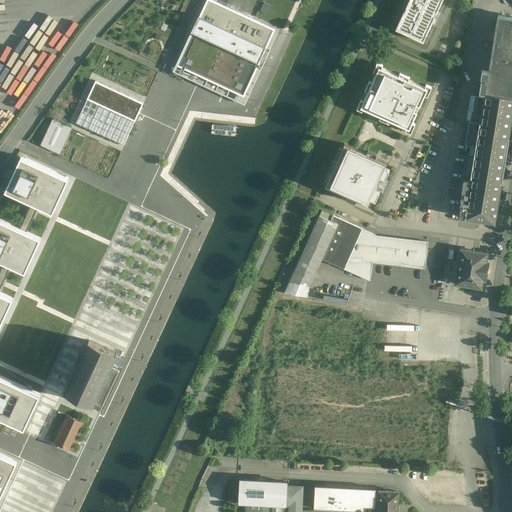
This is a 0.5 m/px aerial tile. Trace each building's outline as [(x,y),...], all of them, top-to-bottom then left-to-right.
[(218,0),(206,0),(175,70),(246,102),(277,32),(279,27),(218,0)] [(410,0),(397,30),(424,42),(438,11),(443,0),(410,0)] [(511,18),(498,16),(489,72),(482,71),(481,78),(482,79),(479,93),(485,94),(484,101),(483,101),(484,97),(473,96),(465,145),(476,146),(474,157),(472,166),(468,166),(467,166),(460,206),(461,206),(460,216),(465,217),(465,218),(468,218),(479,219),(479,220),(482,220),(493,221),(493,222),(495,222),(495,220),(496,213),(497,210),(496,210),(497,203),(498,203),(498,200),(499,192),(500,192),(500,190),(499,190),(501,182),(502,182),(502,179),(503,172),(504,169),(503,169),(505,161),(506,159),(505,159),(506,151),(507,151),(507,149),(508,141),(509,141),(509,138),(508,138),(509,136),(508,136),(509,129),(510,129),(510,127),(509,127),(511,119),(511,117),(511,111),(511,18)] [(426,91),(374,67),(356,109),(373,116),(408,132),(426,91)] [(146,97),(97,75),(75,123),(124,145),(146,97)] [(356,151),(340,144),(320,187),(363,206),(365,201),(375,205),(380,194),(371,190),(375,179),(384,183),(389,172),(380,168),(382,163),(356,151)] [(22,152),(6,187),(32,199),(40,203),(54,209),(70,175),(56,169),(22,152)] [(40,203),(32,199),(30,203),(20,224),(29,228),(39,207),(40,203)] [(0,214),(0,257),(4,259),(12,263),(26,269),(42,234),(29,228),(20,224),(0,214)] [(363,228),(333,215),(331,221),(319,216),(284,293),(308,297),(309,287),(322,259),(358,275),(362,267),(371,262),(425,269),(428,242),(366,234),(361,232),(363,228)] [(472,251),(462,249),(460,261),(459,261),(458,268),(459,268),(456,284),(477,287),(478,288),(479,289),(481,289),(482,289),(483,288),(484,287),(484,286),(483,284),(483,283),(483,280),(485,280),(486,274),(487,274),(488,270),(487,270),(488,262),(486,261),(487,253),(478,252),(478,251),(472,250),(472,251)] [(12,263),(4,259),(3,261),(0,267),(0,286),(1,287),(2,286),(11,265),(12,263)] [(0,324),(14,293),(1,287),(0,286),(0,324)] [(90,338),(66,390),(93,403),(117,351),(90,338)] [(0,425),(22,435),(40,393),(35,390),(0,374),(0,425)] [(66,415),(54,443),(71,450),(83,422),(66,415)] [(0,446),(0,488),(3,490),(19,455),(0,446)] [(303,511),(305,489),(288,488),(289,484),(239,481),(237,511),(396,511),(398,495),(316,490),(314,511),(303,511)]
